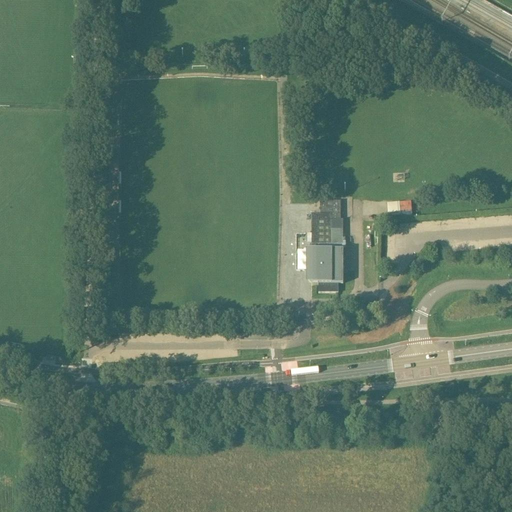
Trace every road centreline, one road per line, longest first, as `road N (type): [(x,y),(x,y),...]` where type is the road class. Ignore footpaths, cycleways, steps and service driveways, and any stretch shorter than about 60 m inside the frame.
road 1 (primary): [(0,370),(52,385),(127,389),(422,361)]
road 2 (track): [(87,372),(97,0)]
road 3 (unclassified): [(422,361),(419,319),(435,294),(458,285),(511,285)]
